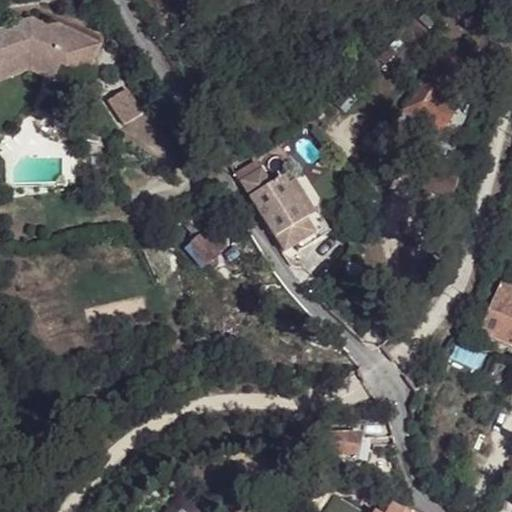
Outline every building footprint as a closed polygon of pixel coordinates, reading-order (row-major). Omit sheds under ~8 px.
[(41,13),(0,24),(0,67),(3,67),(11,58),(38,50),(58,62),(60,58),(69,64),(92,76),(109,45),(68,22),(57,22),(42,12),(41,13)] [(3,67),(0,67),(0,75),(35,66),(60,80),(69,64),(60,58),(58,62),(38,50),(11,58),(3,67)] [(404,111),(440,135),(455,112),(440,101),(462,64),(444,52),(404,111)] [(103,103),(117,128),(142,114),(128,88),(103,103)] [(440,188),(455,195),(460,176),(434,163),(421,191),(435,198),(440,188)] [(269,236),(282,255),(293,248),(325,227),(315,212),(307,217),(287,185),(281,175),(269,183),(259,168),(236,183),(269,236)] [(294,180),(287,185),(307,217),(315,212),(294,180)] [(435,198),(451,207),(455,195),(440,188),(435,198)] [(331,236),(325,227),(293,248),(298,256),(331,236)] [(222,248),(206,230),(191,243),(207,262),(222,248)] [(362,269),(355,263),(347,264),(342,273),(344,275),(343,275),(351,282),(362,269)] [(511,281),(511,279),(511,272),(499,267),(496,275),(511,281)] [(511,287),(503,283),(479,331),(511,346),(511,287)] [(192,335),(195,344),(206,342),(204,332),(192,335)] [(355,460),(358,438),(319,440),(318,447),(355,460)] [(195,511),(179,498),(167,511),(195,511)] [(248,511),(245,508),(240,511),(278,511),(279,511),(270,499),(256,511),(248,511)]
